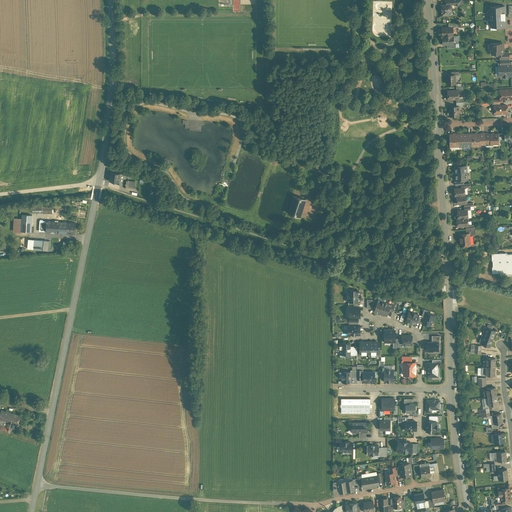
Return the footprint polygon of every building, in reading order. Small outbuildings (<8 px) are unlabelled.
[(445,4),(441,5),(442,15),(449,14),(449,10),(451,10),(451,4),(445,4)] [(505,13),(505,6),(490,7),(490,10),(487,10),(487,16),(505,16),(505,13)] [(505,18),(505,16),(487,16),(488,23),(490,23),(490,26),(496,26),(506,25),(506,18),(505,18)] [(449,27),(446,27),(442,28),(442,36),(453,35),(453,27),(453,26),(449,27)] [(442,36),(443,44),(447,43),(447,44),(454,44),(453,35),(442,36)] [(503,43),(489,43),(489,48),(492,48),(492,53),(500,53),(500,56),(503,56),(503,52),(503,43)] [(500,65),(499,65),(499,76),(503,75),(503,77),(508,77),(508,75),(511,75),(511,64),(500,65)] [(451,74),(446,74),(447,84),(455,83),(455,75),(455,74),(451,74)] [(505,89),(500,89),(500,99),(502,99),(505,99),(509,99),(510,98),(511,98),(511,89),(509,90),(509,89),(508,89),(506,89),(505,89)] [(456,90),(448,90),(448,99),(456,98),(459,98),(459,90),(457,90),(456,90)] [(501,105),(495,105),(495,106),(495,113),(507,113),(506,105),(501,105)] [(457,106),(450,106),(450,115),(459,115),(458,106),(457,106)] [(478,134),(477,133),(475,133),(475,134),(471,134),(471,145),(472,146),(478,145),(478,144),(485,144),(485,143),(485,139),(485,133),(481,133),(481,134),(478,134)] [(494,133),(492,133),(491,134),(488,134),(488,139),(485,139),(485,143),(490,143),(490,144),(493,144),(499,144),(499,136),(498,133),(495,134),(494,133)] [(459,134),(450,134),(450,146),(459,146),(459,134)] [(471,134),(459,134),(459,146),(471,145),(471,134)] [(466,165),(455,166),(455,171),(455,173),(467,172),(466,165)] [(120,173),(111,172),(111,175),(110,175),(110,181),(119,182),(120,173)] [(467,172),(455,173),(455,175),(456,180),(464,180),(467,179),(467,172)] [(461,187),(454,188),(455,196),(456,196),(465,195),(464,187),(461,187)] [(306,199),(294,195),(288,212),(300,216),(306,199)] [(466,195),(465,195),(456,196),(457,204),(464,203),(467,203),(466,195)] [(465,209),(458,210),(458,218),(468,217),(468,210),(467,209),(465,209)] [(32,215),(22,214),(22,218),(21,231),(31,231),(32,227),(32,215)] [(458,218),(457,218),(457,226),(466,225),(468,225),(468,217),(458,218)] [(13,230),(21,231),(22,218),(14,218),(13,230)] [(67,222),(47,221),(46,231),(66,232),(67,222)] [(76,222),(67,222),(66,232),(75,233),(76,222)] [(466,233),(460,233),(461,245),(470,244),(469,234),(469,232),(466,233)] [(44,240),(28,239),(28,248),(43,249),(44,240)] [(511,256),(511,257),(511,256),(511,257),(504,257),(503,257),(504,268),(504,267),(511,267),(511,275),(511,256)] [(355,291),(355,289),(348,289),(348,294),(347,294),(347,297),(348,297),(348,301),(357,301),(360,301),(360,297),(360,294),(360,291),(355,291)] [(384,302),(378,300),(374,311),(381,313),(384,302)] [(384,302),(381,313),(387,315),(389,309),(393,310),(394,305),(384,302)] [(360,307),(349,307),(349,317),(358,317),(360,317),(360,307)] [(412,313),(409,312),(406,320),(416,323),(416,322),(419,314),(416,313),(412,311),(412,313)] [(435,315),(426,312),(424,318),(423,323),(430,325),(431,321),(433,322),(435,315)] [(348,336),(361,336),(361,326),(358,326),(349,326),(348,326),(348,336)] [(496,330),(487,327),(484,335),(493,338),(496,330)] [(395,329),(385,329),(385,333),(384,334),(384,337),(385,337),(385,341),(393,341),(395,341),(395,338),(395,329)] [(412,335),(402,335),(402,341),(402,344),(407,344),(408,344),(410,344),(412,344),(412,335)] [(493,338),(484,335),(481,343),(490,347),(493,338)] [(346,342),(340,342),(340,353),(345,353),(345,356),(350,356),(350,355),(350,346),(350,345),(346,345),(346,342)] [(369,342),(360,342),(360,347),(360,353),(362,353),(369,353),(369,342)] [(378,342),(369,342),(369,353),(376,353),(378,353),(378,347),(378,342)] [(429,352),(440,352),(439,342),(433,342),(428,342),(429,352)] [(482,352),(482,344),(471,344),(471,352),(482,352)] [(496,358),(486,357),(486,366),(495,366),(496,358)] [(411,362),(404,362),(404,375),(416,375),(416,362),(411,362)] [(426,376),(438,376),(438,364),(438,362),(432,363),(426,363),(426,370),(425,370),(425,373),(426,373),(426,376)] [(495,366),(486,366),(486,368),(486,375),(495,375),(495,366)] [(384,369),(384,376),(384,381),(388,381),(388,382),(390,382),(390,381),(394,381),(394,369),(390,369),(388,369),(384,369)] [(351,371),(343,371),(343,375),(342,375),(342,378),(343,378),(343,382),(351,382),(351,377),(351,371)] [(370,372),(369,373),(363,373),(363,379),(363,381),(376,381),(376,377),(374,377),(374,372),(370,372)] [(495,387),(486,388),(486,390),(487,397),(497,395),(495,387)] [(11,398),(0,394),(0,401),(2,402),(9,404),(11,398)] [(497,395),(487,397),(489,405),(495,404),(498,404),(497,395)] [(19,399),(11,398),(9,404),(25,407),(26,401),(19,399)] [(394,398),(382,398),(382,409),(394,409),(394,405),(394,398)] [(440,400),(427,400),(427,412),(432,412),(432,409),(440,409),(440,403),(440,400)] [(413,402),(406,402),(406,406),(405,406),(405,414),(409,414),(409,413),(416,413),(416,410),(416,406),(415,402),(413,402)] [(21,416),(1,410),(0,414),(0,419),(7,421),(13,423),(18,425),(21,416)] [(501,413),(493,415),(495,423),(494,423),(494,424),(503,422),(502,422),(501,416),(502,416),(502,415),(501,415),(501,413)] [(380,430),(390,430),(390,420),(384,420),(380,420),(380,430)] [(13,423),(7,421),(6,425),(8,425),(7,427),(0,424),(0,429),(10,433),(13,423)] [(405,430),(416,430),(416,421),(407,421),(405,421),(405,424),(405,430)] [(429,421),(427,421),(427,424),(426,424),(426,428),(427,428),(427,431),(436,431),(436,428),(437,428),(437,424),(436,424),(436,421),(429,421)] [(366,432),(367,432),(367,422),(353,422),(353,432),(359,432),(366,432)] [(503,433),(494,433),(495,442),(504,442),(504,436),(503,433)] [(435,438),(431,438),(431,448),(444,448),(444,438),(439,438),(435,438)] [(406,441),(403,441),(403,440),(398,440),(398,452),(412,452),(412,443),(409,443),(409,441),(406,441)] [(348,441),(344,441),(344,442),(342,442),(340,442),(340,450),(352,450),(352,448),(352,442),(348,442),(348,441)] [(375,445),(375,444),(371,444),(371,445),(367,445),(367,454),(371,454),(371,455),(375,455),(375,454),(379,454),(379,447),(379,445),(375,445)] [(505,451),(497,452),(498,461),(506,460),(505,451),(506,451),(505,451)] [(429,462),(420,464),(421,477),(431,476),(431,473),(430,466),(429,466),(429,463),(429,462)] [(409,463),(399,465),(401,476),(411,475),(410,464),(409,463)] [(391,472),(385,473),(386,481),(385,481),(386,485),(392,484),(392,483),(396,482),(395,476),(394,476),(393,467),(390,467),(391,472)] [(507,469),(498,470),(499,475),(499,480),(508,479),(507,469)] [(377,475),(370,477),(371,486),(373,485),(373,487),(376,486),(375,485),(379,484),(379,482),(378,475),(377,475)] [(362,478),(363,484),(363,487),(366,486),(366,488),(369,487),(369,486),(371,486),(370,477),(362,478)] [(353,480),(346,481),(347,491),(355,490),(354,488),(353,480)] [(338,482),(339,490),(340,492),(347,491),(346,481),(338,482)] [(505,488),(500,488),(500,489),(498,489),(499,495),(500,495),(501,501),(504,501),(504,499),(510,499),(509,487),(505,488)] [(443,489),(432,491),(433,499),(434,502),(434,501),(445,500),(443,489)] [(424,492),(415,494),(416,502),(424,501),(425,501),(424,492)] [(401,496),(393,497),(393,498),(394,503),(394,504),(394,508),(402,507),(401,500),(401,496)] [(387,498),(380,498),(380,509),(384,508),(385,510),(388,510),(388,504),(387,498)] [(370,501),(364,502),(364,506),(363,507),(363,511),(369,510),(375,510),(373,501),(370,502),(370,501)] [(356,503),(348,503),(349,504),(346,504),(346,511),(349,511),(348,511),(356,511),(357,503),(356,503)]
